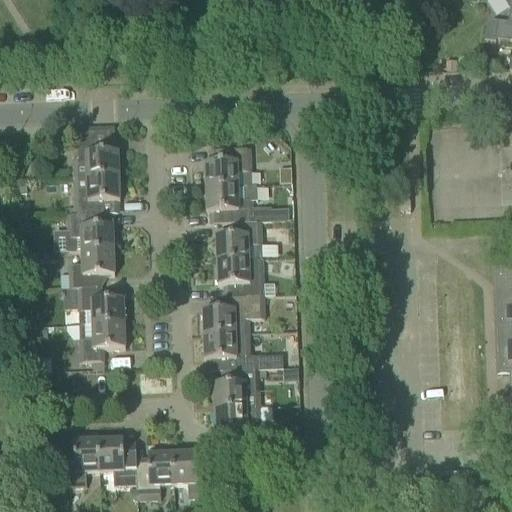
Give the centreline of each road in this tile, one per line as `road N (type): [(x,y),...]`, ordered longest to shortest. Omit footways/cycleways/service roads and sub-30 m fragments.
road 1 (residential): [(322,511),(307,104)]
road 2 (residential): [(176,410),(185,387),(183,301),(154,288),(149,112)]
road 3 (residential): [(307,104),(511,95)]
road 4 (residential): [(149,112),(307,104)]
road 5 (residential): [(0,122),(149,112)]
